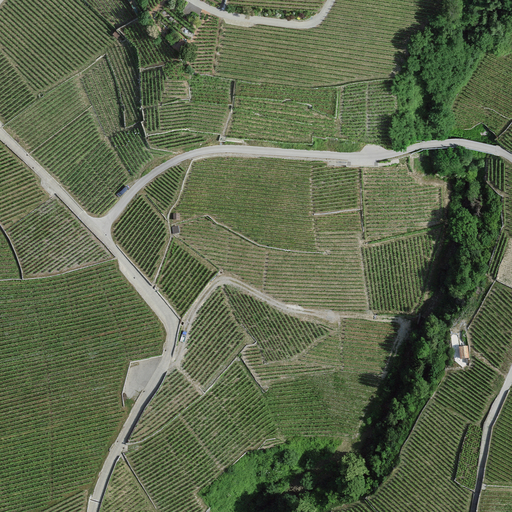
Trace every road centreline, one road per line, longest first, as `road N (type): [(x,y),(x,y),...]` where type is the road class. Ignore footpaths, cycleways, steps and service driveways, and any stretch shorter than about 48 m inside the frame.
road 1 (track): [(0,130),(173,321),(93,511)]
road 2 (track): [(99,233),(162,170),(224,150),(382,157),(456,142),(511,158)]
road 3 (track): [(190,0),(315,27),(333,0)]
road 4 (track): [(511,377),(489,424),(475,511)]
